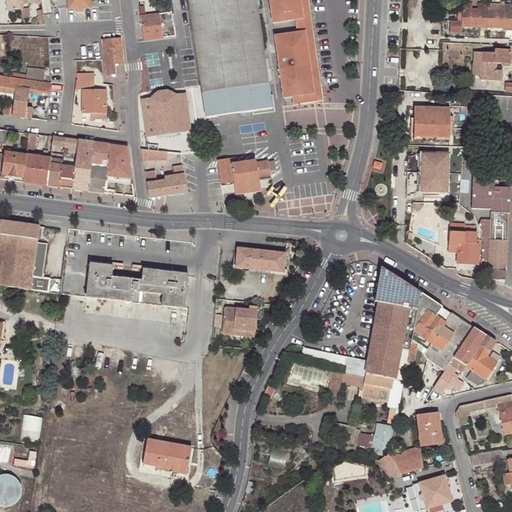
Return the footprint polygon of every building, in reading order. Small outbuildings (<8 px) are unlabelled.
[(41,0),(5,0),(8,11),(21,9),(20,5),(42,1),(41,0)] [(67,0),(68,9),(76,9),(83,9),(92,8),(91,0),(67,0)] [(256,0),(188,0),(203,93),(269,84),(256,0)] [(268,0),(272,23),(296,20),(303,19),(300,0),(268,0)] [(300,0),(303,19),(296,20),(298,32),(305,31),(314,94),(293,97),(294,105),(322,100),(308,0),(300,0)] [(503,30),(511,30),(511,10),(510,11),(511,5),(504,5),(505,2),(502,2),(502,4),(488,4),(488,10),(472,9),(472,3),(464,2),(464,9),(462,9),(462,12),(458,12),(457,21),(450,20),(450,32),(461,32),(461,26),(503,28),(503,30)] [(160,14),(140,16),(143,33),(143,40),(164,37),(160,14)] [(38,17),(40,25),(46,25),(45,16),(38,17)] [(293,97),(314,94),(305,31),(298,32),(274,36),(283,98),(293,97)] [(103,40),(106,75),(116,74),(115,64),(124,63),(122,38),(103,40)] [(474,75),(480,76),(486,76),(486,80),(502,81),(502,70),(495,71),(496,63),(510,64),(511,51),(495,50),(494,54),(475,53),(474,75)] [(17,79),(43,82),(45,73),(45,70),(28,67),(27,75),(10,72),(9,78),(17,79)] [(76,76),(75,90),(82,90),(82,113),(92,113),(107,113),(107,90),(95,90),(95,73),(77,73),(76,76)] [(3,77),(0,76),(0,91),(15,94),(17,79),(9,78),(3,77)] [(47,121),(50,83),(43,82),(17,79),(15,94),(14,101),(14,103),(12,116),(26,117),(29,89),(42,91),(39,119),(47,121)] [(142,97),(145,120),(176,118),(172,89),(160,90),(161,96),(142,97)] [(0,98),(14,101),(15,94),(0,91),(0,98)] [(4,115),(12,116),(14,103),(11,103),(11,105),(5,104),(4,115)] [(450,108),(415,108),(414,136),(450,137),(450,108)] [(217,157),(221,186),(234,184),(236,195),(261,191),(259,181),(271,179),(268,161),(257,162),(256,161),(239,164),(238,153),(245,152),(245,155),(266,152),(262,121),(225,126),(225,122),(214,124),(215,128),(212,128),(217,157)] [(8,143),(5,130),(0,129),(0,177),(1,178),(2,174),(24,177),(27,154),(5,151),(4,155),(0,154),(0,152),(0,144),(2,144),(8,143)] [(162,133),(163,139),(176,138),(176,131),(162,133)] [(29,138),(27,149),(35,150),(37,135),(29,133),(29,138)] [(155,133),(146,134),(149,150),(159,151),(181,153),(180,144),(156,145),(156,141),(163,141),(163,139),(162,133),(155,133)] [(66,138),(53,137),(52,145),(66,147),(66,138)] [(79,140),(66,138),(66,147),(78,149),(79,140)] [(94,142),(79,140),(78,149),(77,159),(76,168),(73,189),(87,191),(94,142)] [(321,140),(287,145),(295,198),(329,194),(321,140)] [(110,144),(94,142),(87,191),(104,193),(105,181),(106,176),(110,144)] [(128,147),(110,144),(106,176),(132,179),(128,147)] [(78,149),(66,147),(64,156),(64,157),(77,159),(78,149)] [(159,151),(149,150),(142,150),(143,161),(158,161),(159,151)] [(51,158),(27,154),(24,177),(23,182),(47,185),(51,158)] [(51,154),(51,158),(47,185),(61,187),(63,166),(64,157),(64,156),(51,154)] [(448,154),(422,154),(421,192),(447,193),(448,154)] [(63,166),(61,187),(73,189),(76,168),(63,166)] [(149,198),(188,192),(185,174),(165,177),(165,180),(157,182),(155,171),(145,172),(149,198)] [(492,220),(507,221),(508,213),(509,213),(510,188),(498,187),(494,188),(494,181),(496,181),(496,173),(474,172),(472,208),(492,209),(492,220)] [(2,174),(1,178),(2,179),(23,182),(24,177),(2,174)] [(132,179),(106,176),(105,181),(132,185),(132,179)] [(482,254),(482,260),(489,261),(489,271),(506,271),(507,221),(492,220),(481,220),(478,226),(482,233),(482,254)] [(38,227),(0,221),(0,286),(48,293),(50,278),(42,277),(46,244),(36,243),(38,227)] [(450,223),(449,246),(458,246),(458,252),(458,263),(479,264),(480,244),(477,243),(477,233),(465,232),(465,224),(450,223)] [(425,226),(422,237),(437,240),(439,228),(425,226)] [(282,272),(284,254),(237,249),(235,267),(282,272)] [(184,308),(187,274),(141,269),(140,280),(111,277),(112,266),(89,263),(85,298),(130,302),(131,292),(161,295),(160,306),(184,308)] [(377,302),(383,270),(380,268),(375,301),(377,302)] [(416,309),(419,293),(383,270),(377,302),(379,302),(407,307),(416,309)] [(426,350),(447,319),(437,312),(441,306),(419,292),(419,293),(416,309),(409,349),(408,353),(416,355),(417,350),(417,344),(426,350)] [(405,373),(406,364),(408,353),(409,349),(400,347),(407,307),(379,302),(362,396),(388,402),(388,406),(398,408),(405,373)] [(447,319),(451,313),(441,306),(437,312),(447,319)] [(254,332),(256,308),(249,307),(248,310),(225,308),(223,334),(232,335),(234,330),(254,332)] [(409,349),(416,309),(407,307),(400,347),(409,349)] [(453,358),(472,327),(452,313),(451,313),(447,319),(426,350),(424,354),(427,359),(444,371),(453,358)] [(478,345),(485,335),(472,327),(453,358),(465,366),(478,345)] [(489,352),(495,342),(485,335),(478,345),(489,352)] [(417,350),(424,354),(426,350),(417,344),(417,350)] [(486,356),(489,352),(478,345),(465,366),(462,370),(465,371),(468,368),(471,370),(466,378),(477,385),(481,384),(485,379),(496,362),(486,356)] [(413,366),(416,355),(408,353),(406,364),(412,365),(413,366)] [(458,391),(463,383),(457,379),(459,377),(454,373),(456,370),(461,373),(462,370),(465,366),(453,358),(444,371),(434,388),(441,393),(445,387),(449,389),(451,386),(458,391)] [(341,386),(343,373),(334,370),(331,383),(341,386)] [(338,397),(341,386),(331,383),(329,395),(338,397)] [(511,398),(511,394),(468,404),(469,412),(497,405),(504,435),(511,433),(511,398)] [(439,412),(415,415),(419,442),(426,442),(426,445),(439,444),(438,434),(441,433),(439,412)] [(41,441),(43,416),(25,415),(23,439),(41,441)] [(375,435),(354,431),(351,444),(388,451),(393,426),(377,424),(375,435)] [(342,443),(346,426),(338,425),(334,440),(339,442),(342,443)] [(351,444),(354,431),(354,428),(346,426),(342,443),(351,444)] [(185,474),(190,448),(147,440),(142,464),(171,469),(171,471),(185,474)] [(420,446),(419,446),(390,455),(401,474),(408,472),(423,467),(420,446)] [(511,449),(501,451),(503,460),(507,459),(510,481),(507,482),(508,489),(511,487),(511,449)] [(32,468),(35,452),(29,451),(28,461),(14,459),(13,465),(32,468)] [(510,481),(507,459),(503,460),(500,461),(506,494),(511,492),(511,487),(508,489),(507,482),(510,481)] [(2,475),(0,475),(0,505),(1,505),(5,506),(11,505),(15,502),(18,498),(19,492),(19,487),(18,483),(15,479),(11,476),(6,475),(2,475)] [(440,500),(450,497),(444,475),(418,482),(426,508),(427,508),(428,511),(432,511),(443,509),(442,503),(440,500)]
